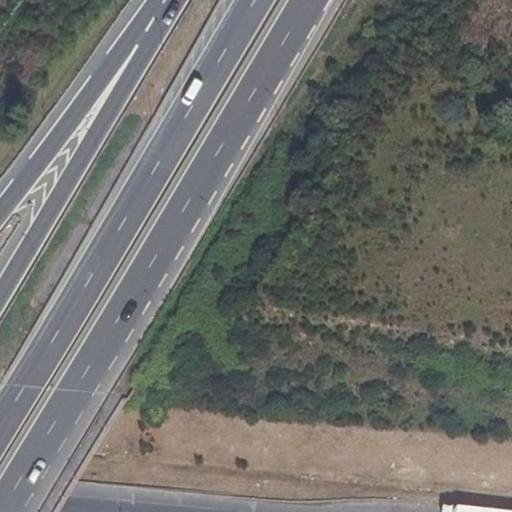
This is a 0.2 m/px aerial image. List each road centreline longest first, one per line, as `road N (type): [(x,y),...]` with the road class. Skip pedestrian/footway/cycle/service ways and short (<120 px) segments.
road 1 (primary): [(5,511),(312,0)]
road 2 (primary): [(256,0),(0,432)]
road 3 (trunk): [(149,37),(0,300)]
road 4 (trunk): [(149,37),(107,74),(0,215)]
